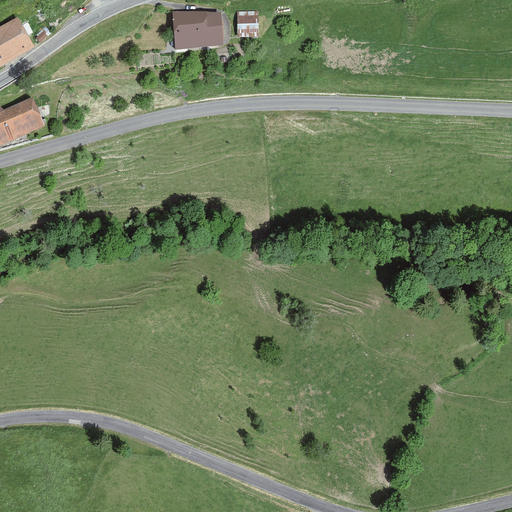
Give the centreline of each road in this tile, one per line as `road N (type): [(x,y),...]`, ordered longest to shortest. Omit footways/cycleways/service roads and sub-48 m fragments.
road 1 (secondary): [(511,111),(324,102),(206,108),(0,162)]
road 2 (tertiary): [(338,511),(135,430),(70,416),(0,420)]
road 3 (tertiary): [(0,80),(132,0)]
